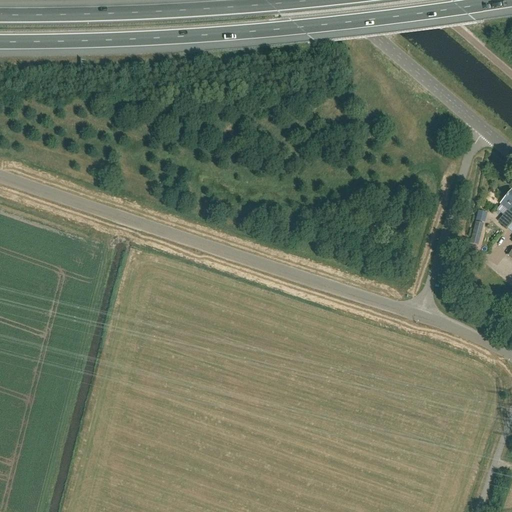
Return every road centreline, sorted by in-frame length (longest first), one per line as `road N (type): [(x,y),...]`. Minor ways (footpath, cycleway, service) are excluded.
road 1 (motorway): [(0,43),(299,28),(508,0)]
road 2 (tertiary): [(0,175),(420,315)]
road 3 (motorway): [(308,0),(0,14)]
road 4 (unclassified): [(420,315),(477,126)]
road 5 (tertiary): [(477,126),(335,0)]
